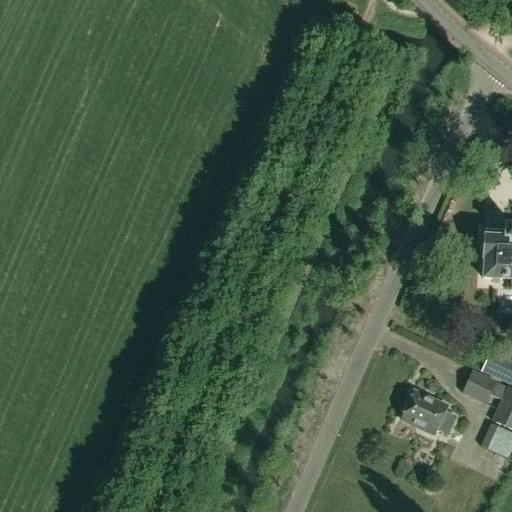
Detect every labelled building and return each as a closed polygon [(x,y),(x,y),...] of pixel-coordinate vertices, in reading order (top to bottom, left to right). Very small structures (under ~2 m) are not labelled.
[(511,223),(504,224),(503,238),(484,238),(482,280),(511,281),(511,223)] [(511,362),(490,352),(481,372),(511,386),(511,362)] [(461,396),(485,407),(495,384),(471,373),(461,396)] [(511,433),(511,392),(509,391),(493,423),(511,433)] [(433,437),(434,433),(448,438),(456,418),(443,413),(445,408),(412,393),(399,422),(433,437)]
